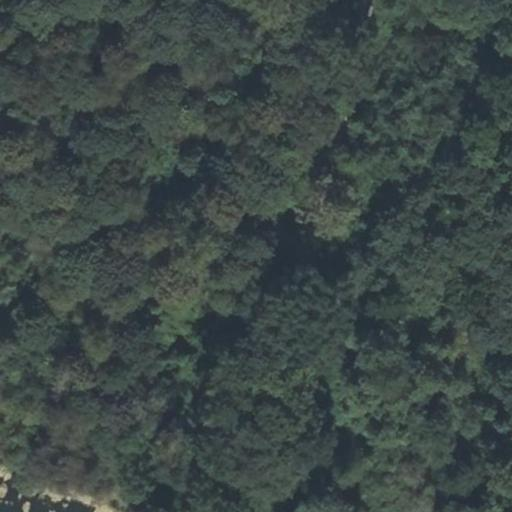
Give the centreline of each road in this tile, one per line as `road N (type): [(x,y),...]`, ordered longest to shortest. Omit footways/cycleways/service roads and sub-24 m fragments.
road 1 (track): [(264,511),(246,353),(291,283),(357,0)]
road 2 (track): [(291,283),(434,321)]
